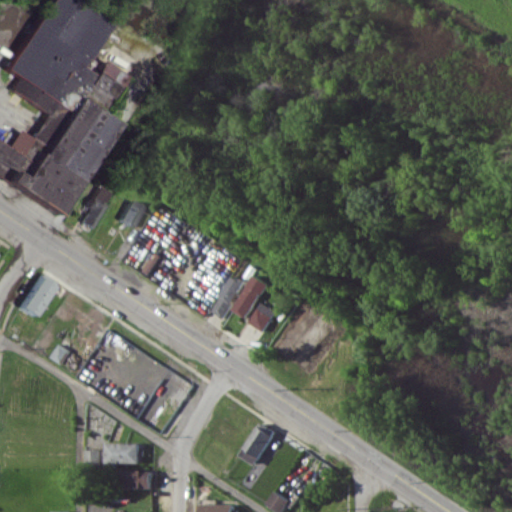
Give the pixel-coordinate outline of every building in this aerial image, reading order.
[(0,177),(57,213),(114,121),(77,98),(85,85),(92,87),(93,92),(105,95),(124,74),(101,59),(92,74),(81,67),(109,20),(107,20),(76,0),(46,0),(4,69),(16,77),(8,89),(44,111),(30,134),(14,130),(5,145),(0,142),(0,177)] [(79,222),(91,228),(106,191),(94,186),(79,222)] [(116,219),(129,226),(139,206),(126,200),(116,219)] [(33,316),(52,280),(37,272),(18,308),(33,316)] [(212,312),(225,318),(243,280),(230,274),(212,312)] [(232,309),(246,317),(267,282),(253,274),(232,309)] [(263,330),(275,309),(260,301),(248,322),(263,330)] [(239,454),(255,464),(274,435),(258,425),(239,454)] [(140,443),(107,442),(107,462),(140,462),(140,443)] [(101,448),(85,449),(86,465),(102,464),(101,448)] [(152,487),(152,469),(122,469),(121,486),(152,487)] [(282,511),(290,499),(274,490),(266,504),(281,511),(282,511)] [(198,511),(234,511),(235,503),(199,503),(198,511)]
